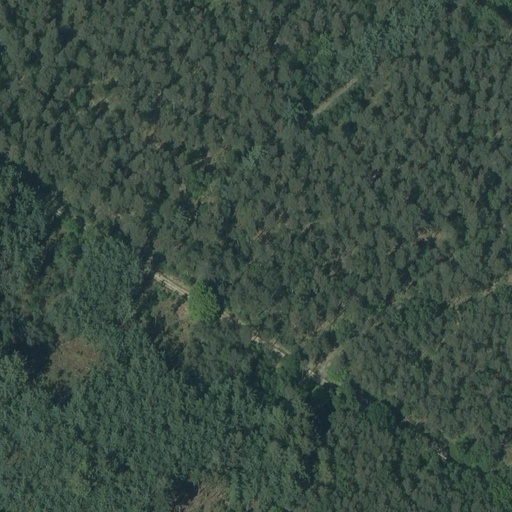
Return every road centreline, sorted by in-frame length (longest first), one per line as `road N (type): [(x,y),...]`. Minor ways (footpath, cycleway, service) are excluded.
road 1 (track): [(511,496),(0,169)]
road 2 (track): [(315,364),(511,212)]
